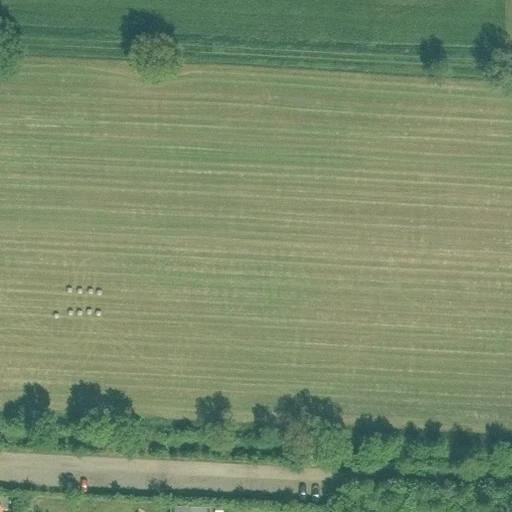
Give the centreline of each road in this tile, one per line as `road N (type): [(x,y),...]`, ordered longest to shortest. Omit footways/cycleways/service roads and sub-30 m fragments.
road 1 (track): [(511,69),(0,43)]
road 2 (track): [(511,484),(0,460)]
